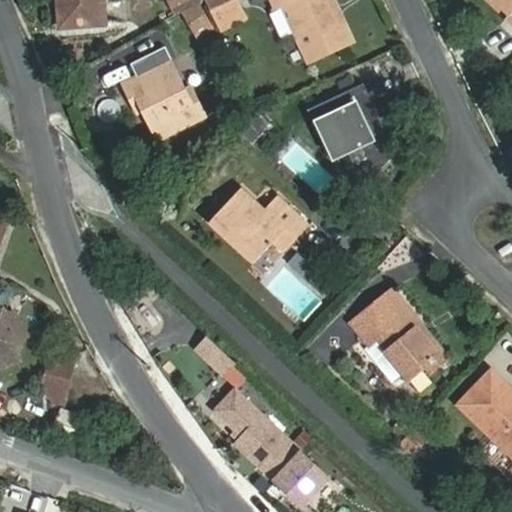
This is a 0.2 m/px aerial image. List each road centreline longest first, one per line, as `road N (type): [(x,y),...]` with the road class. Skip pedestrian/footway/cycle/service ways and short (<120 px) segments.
road 1 (residential): [(230,511),(151,410),(84,302),(0,11)]
road 2 (residential): [(0,445),(184,511)]
road 3 (residential): [(481,169),(404,0)]
road 4 (residential): [(481,169),(430,219),(511,294)]
